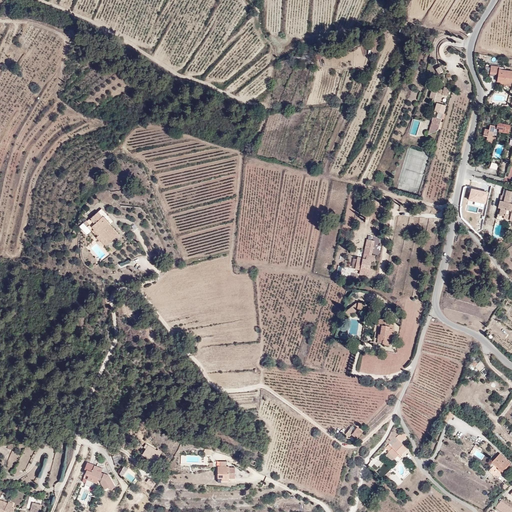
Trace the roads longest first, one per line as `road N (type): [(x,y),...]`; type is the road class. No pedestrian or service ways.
road 1 (tertiary): [(494,0),(472,42),(480,95),(454,209)]
road 2 (unclassified): [(477,511),(422,468),(396,406)]
